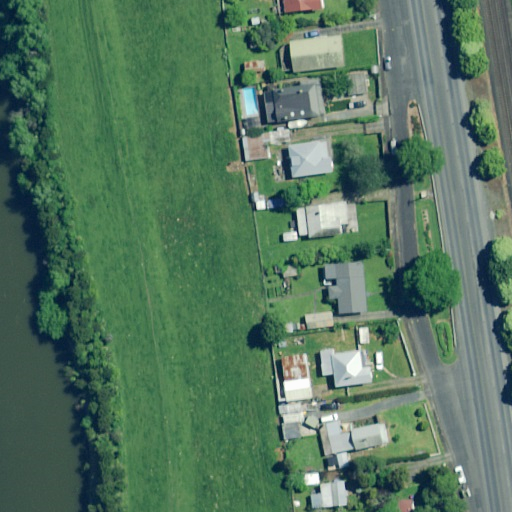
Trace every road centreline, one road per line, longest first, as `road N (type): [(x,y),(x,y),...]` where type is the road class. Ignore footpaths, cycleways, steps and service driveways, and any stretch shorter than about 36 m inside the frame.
road 1 (residential): [(476,511),(414,304),(384,0)]
road 2 (secondary): [(504,511),(428,0)]
